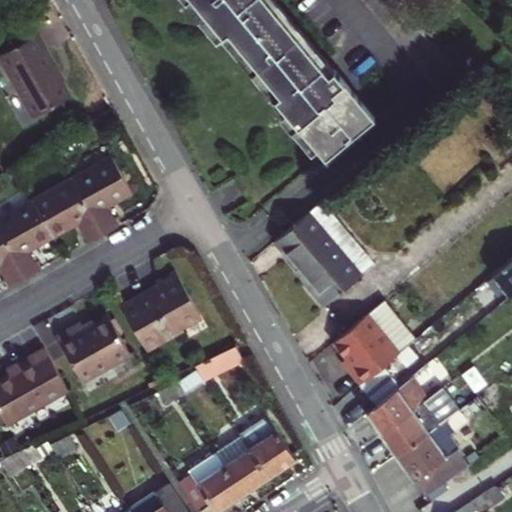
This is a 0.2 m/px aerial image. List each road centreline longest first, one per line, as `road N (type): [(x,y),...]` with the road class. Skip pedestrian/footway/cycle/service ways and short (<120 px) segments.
road 1 (residential): [(344,469),(198,207)]
road 2 (unknown): [(285,363),(511,175)]
road 3 (residential): [(198,207),(79,0)]
road 4 (residential): [(198,207),(0,319)]
